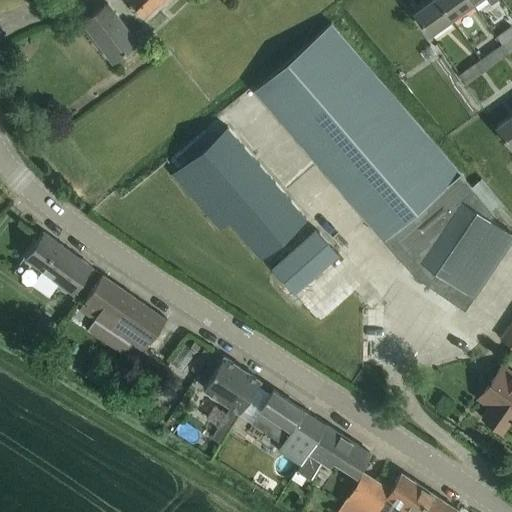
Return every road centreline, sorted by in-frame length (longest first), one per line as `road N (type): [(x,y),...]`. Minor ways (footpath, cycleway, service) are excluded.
road 1 (tertiary): [(509,511),(65,218),(0,155)]
road 2 (track): [(245,511),(0,364)]
